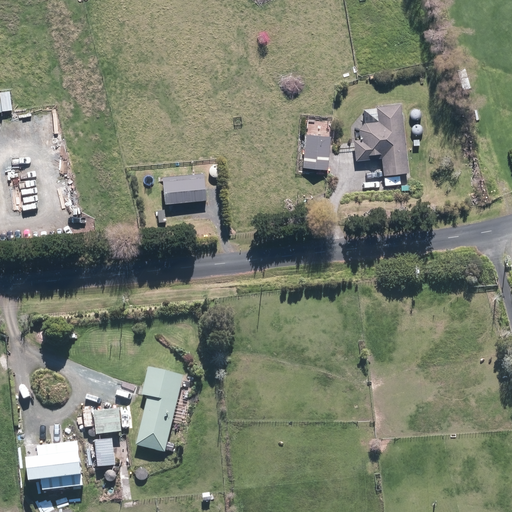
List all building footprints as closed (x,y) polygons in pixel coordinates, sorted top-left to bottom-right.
[(407,174),(399,105),(374,108),(375,121),(363,123),(357,130),(359,140),(352,141),(354,162),(379,159),(382,177),(407,174)] [(419,108),(408,109),(412,137),(424,135),(419,108)] [(303,168),(328,170),(331,136),(306,134),(303,168)] [(165,204),(207,200),(205,173),(163,177),(165,204)] [(133,445),(162,452),(181,375),(145,367),(139,394),(145,396),(133,445)] [(121,432),(118,409),(94,412),(97,435),(121,432)] [(110,438),(80,441),(83,468),(113,465),(110,438)]
